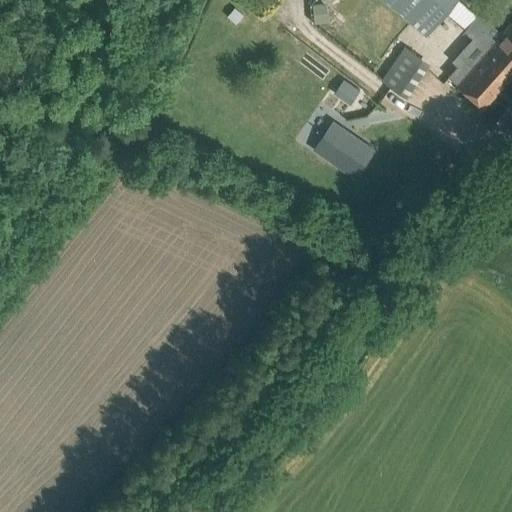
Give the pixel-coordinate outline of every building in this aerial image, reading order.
[(386,0),(427,34),(455,0),(386,0)] [(235,7),(228,16),(236,24),(244,15),(235,7)] [(511,21),(496,39),(497,39),(492,45),(500,52),(492,61),(510,77),(511,75),(511,21)] [(497,39),(496,39),(490,33),(462,63),(461,62),(449,76),(484,107),(510,77),(492,61),(500,52),(492,45),(497,39)] [(381,80),(390,86),(407,97),(427,68),(402,50),(381,80)] [(333,123),(315,148),(355,175),(373,150),(333,123)]
